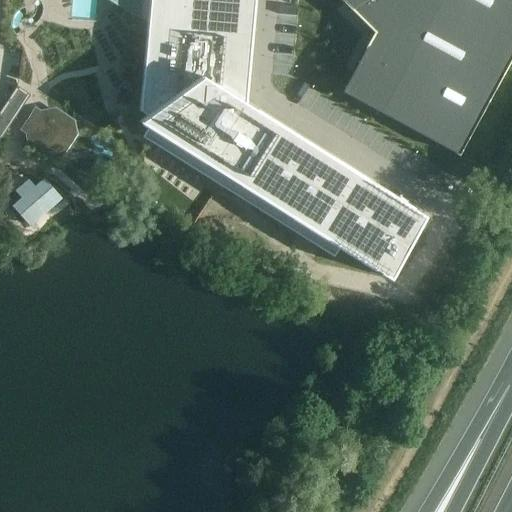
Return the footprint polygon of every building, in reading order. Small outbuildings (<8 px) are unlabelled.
[(106,0),(147,25),(149,6),(149,5),(149,0),(106,0)] [(147,25),(137,135),(343,247),(347,239),(398,267),(425,208),(229,102),(238,0),(149,0),(149,5),(149,6),(147,25)] [(511,0),(340,0),(345,4),(349,0),(351,0),(356,5),(349,11),(373,35),(342,93),(458,156),(511,55),(511,0)] [(0,142),(31,96),(17,87),(0,113),(0,142)] [(34,112),(23,128),(33,135),(32,137),(34,145),(49,155),(57,153),(58,152),(63,155),(74,138),(69,135),(70,133),(69,125),(54,115),(45,117),(44,118),(34,112)] [(21,199),(12,207),(29,226),(61,198),(44,179),(35,187),(28,180),(15,191),(21,199)] [(314,334),(319,327),(322,322),(313,316),(305,328),(306,329),(304,332),(311,337),(313,334),(314,334)] [(395,384),(377,378),(374,388),(391,394),(395,384)]
